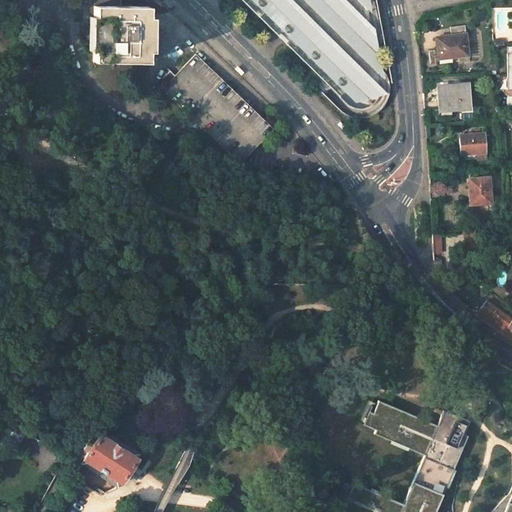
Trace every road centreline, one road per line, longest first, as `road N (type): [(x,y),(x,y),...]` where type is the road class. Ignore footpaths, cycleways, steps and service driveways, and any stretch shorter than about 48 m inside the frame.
road 1 (primary): [(349,162),(201,0)]
road 2 (primary): [(511,354),(439,300),(376,197)]
road 3 (secondary): [(394,0),(409,136)]
